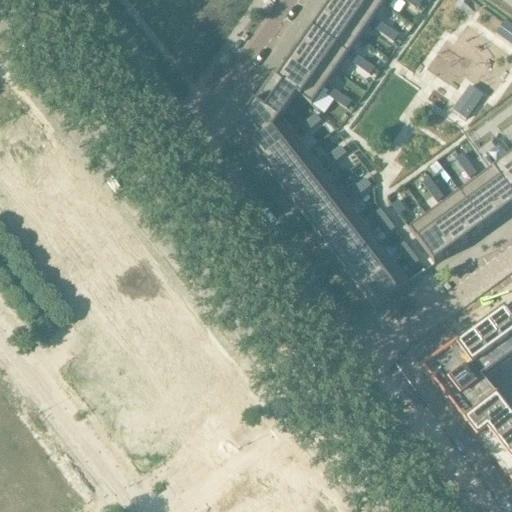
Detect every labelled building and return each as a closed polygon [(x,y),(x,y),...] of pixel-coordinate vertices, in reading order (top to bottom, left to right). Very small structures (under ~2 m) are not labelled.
[(337,0),(335,0),(324,16),(359,40),(371,24),(337,0)] [(372,0),(337,0),(371,24),(383,7),(372,0)] [(415,0),(409,0),(407,4),(417,11),(421,5),(415,0)] [(511,0),(476,0),(511,24),(511,101),(470,132),(465,136),(464,137),(463,137),(467,141),(490,173),(492,171),(511,197),(511,0)] [(324,16),(313,32),(348,57),(359,40),(324,16)] [(503,25),(495,36),(507,44),(511,37),(511,28),(504,23),(504,24),(503,25)] [(376,27),(374,30),(384,37),(388,31),(378,24),(376,27)] [(388,31),(384,37),(393,44),(396,41),(398,38),(388,31)] [(313,32),(301,49),(336,74),(348,57),(313,32)] [(301,49),(289,66),(324,90),(336,74),(301,49)] [(353,60),(350,64),(360,71),(365,64),(355,57),(353,60)] [(365,64),(360,71),(370,78),(372,74),(374,71),(365,64)] [(278,81),(277,82),(298,97),(297,98),(309,106),(312,108),(324,90),(289,66),(278,81)] [(273,78),(254,105),(280,124),(282,122),(281,120),(297,98),(298,97),(277,82),(278,81),(273,78)] [(470,88),(461,100),(474,109),(483,97),(470,88)] [(329,94),(327,97),(336,104),(341,97),(331,90),(329,94)] [(341,97),(336,104),(346,111),(349,108),(351,104),(341,97)] [(461,100),(452,112),(465,122),(474,109),(461,100)] [(254,105),(235,131),(248,148),(280,124),(254,105)] [(316,117),(306,124),(311,130),(321,123),(318,120),(316,117)] [(280,124),(248,148),(261,164),(295,138),(284,125),(282,122),(280,124)] [(306,124),(297,131),(299,134),(302,138),(311,130),(306,124)] [(295,138),(261,164),(273,181),(307,154),(295,138)] [(341,149),(331,156),(336,162),(346,155),(343,152),(341,149)] [(307,154),(273,181),(286,197),(320,170),(307,154)] [(331,156),(322,164),(324,167),(327,170),(336,162),(331,156)] [(459,159),(455,161),(462,171),(469,166),(462,156),(459,159)] [(469,166),(462,171),(469,180),(473,178),(476,176),(469,166)] [(320,170),(286,197),(298,213),(332,186),(320,170)] [(490,173),(476,183),(501,218),(511,209),(511,197),(492,171),(490,173)] [(425,183),(422,185),(429,195),(436,190),(429,180),(425,183)] [(366,181),(356,188),(361,195),(371,187),(368,184),(366,181)] [(476,183),(460,195),(485,230),(501,218),(476,183)] [(332,186),(298,213),(311,229),(345,203),(332,186)] [(356,188),(347,196),(349,199),(352,202),(361,195),(356,188)] [(436,190),(429,195),(436,204),(440,202),(443,200),(436,190)] [(460,195),(443,207),(468,242),(485,230),(460,195)] [(345,203),(311,229),(323,245),(357,219),(345,203)] [(398,203),(392,207),(399,217),(405,212),(398,203)] [(443,207),(427,219),(452,254),(468,242),(443,207)] [(380,212),(373,217),(381,226),(387,221),(380,212)] [(357,219),(323,245),(336,261),(370,235),(357,219)] [(427,219),(409,231),(435,266),(452,254),(427,219)] [(387,221),(381,226),(388,236),(394,231),(387,221)] [(370,235),(336,261),(348,277),(382,251),(370,235)] [(404,245),(397,250),(405,259),(411,254),(404,245)] [(382,251),(348,277),(361,293),(395,267),(382,251)] [(411,254),(405,259),(412,269),(418,264),(411,254)] [(395,267),(361,293),(374,310),(409,285),(408,284),(395,267)] [(505,315),(489,327),(492,330),(511,357),(511,325),(507,318),(505,315)] [(489,327),(474,338),(476,341),(499,372),(511,362),(511,357),(492,330),(489,327)] [(474,338),(459,349),(461,352),(460,352),(478,377),(483,384),(484,383),(499,372),(476,341),(474,338)] [(459,349),(424,374),(432,385),(438,392),(442,397),(446,403),(478,377),(460,352),(461,352),(459,349)] [(478,377),(446,403),(450,408),(466,428),(499,402),(492,393),(484,383),(483,384),(478,377)] [(499,402),(466,428),(469,433),(477,444),(511,418),(500,403),(499,402)] [(511,418),(477,444),(478,444),(481,448),(489,459),(511,440),(511,418)] [(357,436),(349,425),(342,431),(350,442),(357,436)] [(511,440),(489,459),(494,464),(497,468),(501,474),(511,465),(511,440)] [(511,465),(501,474),(509,484),(511,488),(511,465)] [(143,478),(160,466),(139,477),(143,478)]
